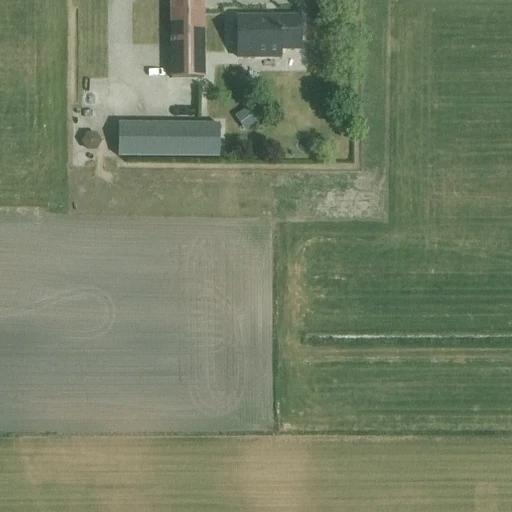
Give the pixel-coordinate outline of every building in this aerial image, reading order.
[(204,0),(169,0),(169,79),(204,79),(204,0)] [(237,18),(237,58),(279,58),(279,50),(299,49),(299,17),(237,18)] [(214,91),(231,90),(230,72),(213,73),(214,91)] [(228,124),(228,95),(198,94),(198,123),(228,124)] [(178,125),(178,157),(219,157),(219,125),(178,125)]
